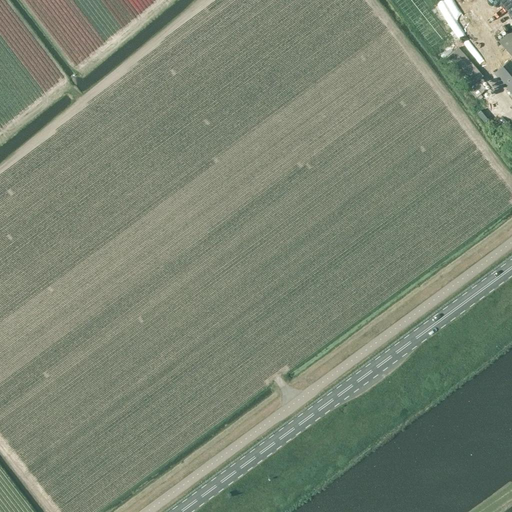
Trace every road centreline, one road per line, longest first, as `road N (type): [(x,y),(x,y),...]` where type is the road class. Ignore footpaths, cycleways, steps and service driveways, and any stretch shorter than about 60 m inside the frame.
road 1 (unclassified): [(511,242),(146,511)]
road 2 (primary): [(178,511),(511,267)]
